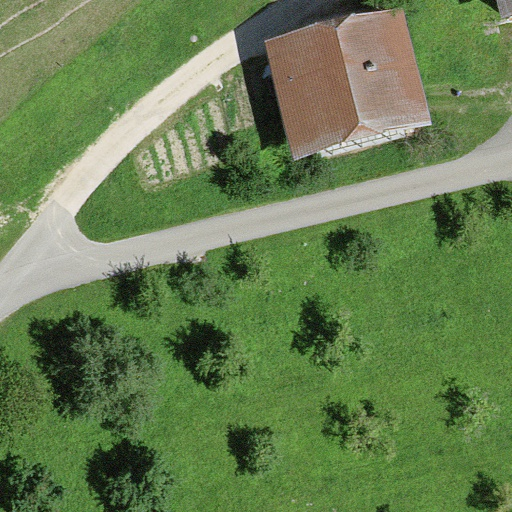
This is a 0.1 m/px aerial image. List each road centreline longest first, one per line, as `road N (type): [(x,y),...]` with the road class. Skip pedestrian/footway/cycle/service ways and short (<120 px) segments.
road 1 (unclassified): [(0,315),(66,276),(511,176)]
road 2 (track): [(14,301),(141,142),(346,0)]
